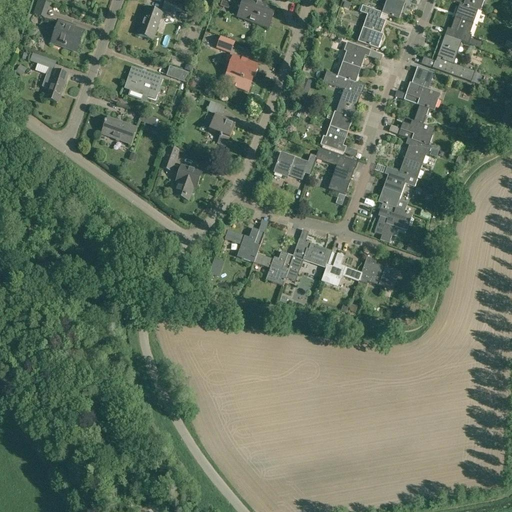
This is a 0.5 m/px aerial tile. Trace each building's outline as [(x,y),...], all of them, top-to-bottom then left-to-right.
[(33,15),(45,19),(50,5),(38,0),(33,15)] [(165,0),(161,12),(174,17),(176,11),(179,12),(181,5),(179,4),(179,3),(171,0),(165,0)] [(244,0),(238,18),(268,29),(275,10),(247,0),(244,0)] [(387,0),(383,15),(399,21),(406,0),(387,0)] [(451,0),(451,2),(461,5),(478,11),(479,12),(480,12),(484,0),(451,0)] [(449,30),(446,37),(458,41),(458,42),(468,45),(480,49),(481,44),(470,40),(471,37),(469,36),(478,11),(461,5),(451,31),(449,30)] [(137,35),(152,41),(162,14),(146,8),(137,35)] [(358,44),(378,51),(383,37),(381,36),(386,23),(375,19),(377,13),(363,8),(361,14),(368,16),(358,44)] [(51,44),(76,53),(84,32),(59,23),(51,44)] [(334,43),(341,45),(343,38),(336,36),(334,43)] [(216,49),(230,55),(235,43),(221,37),(216,49)] [(433,70),(471,84),(471,83),(474,75),(475,73),(454,65),(456,59),(453,58),(458,42),(458,41),(446,37),(437,63),(436,63),(433,70)] [(346,53),(338,78),(356,84),(365,57),(368,58),(370,52),(347,44),(344,53),(346,53)] [(45,99),(58,103),(65,82),(68,75),(54,69),(56,63),(33,54),(30,62),(41,66),(49,69),(46,75),(42,88),(48,90),(45,99)] [(228,85),(244,91),(247,81),(251,83),(257,66),(228,55),(226,59),(231,62),(227,73),(231,75),(228,85)] [(16,73),(21,77),(26,70),(20,66),(16,73)] [(166,76),(186,83),(189,73),(170,67),(166,76)] [(132,68),(124,89),(155,100),(163,79),(132,68)] [(419,107),(428,110),(429,109),(434,111),(440,95),(428,91),(434,74),(417,68),(411,85),(419,88),(417,92),(408,89),(404,101),(420,106),(419,107)] [(338,78),(326,74),(323,84),(344,91),(336,114),(339,115),(353,120),(362,94),(363,94),(365,88),(356,84),(338,78)] [(482,78),(474,75),(471,83),(479,86),(482,78)] [(302,98),(306,99),(313,83),(310,82),(308,82),(302,98)] [(215,115),(218,105),(210,102),(207,112),(214,115),(215,115)] [(441,102),(438,112),(444,114),(446,103),(441,102)] [(398,137),(408,140),(428,147),(434,130),(423,126),(428,110),(419,107),(412,128),(403,125),(398,137)] [(343,147),(353,120),(339,115),(336,114),(334,113),(326,138),(323,137),(320,146),(344,154),(346,148),(343,147)] [(138,122),(154,127),(157,120),(141,114),(138,122)] [(217,144),(226,148),(235,122),(215,115),(214,115),(209,131),(220,135),(217,144)] [(101,135),(131,146),(137,129),(108,118),(101,135)] [(477,138),(479,145),(486,143),(484,136),(477,138)] [(409,148),(399,173),(399,174),(411,178),(417,180),(426,156),(429,157),(432,148),(428,147),(408,140),(405,147),(409,148)] [(160,169),(171,173),(173,167),(179,151),(169,148),(167,147),(160,169)] [(339,194),(345,196),(355,168),(356,169),(358,163),(319,149),(316,157),(317,157),(316,159),(316,160),(337,167),(328,190),(339,194)] [(310,176),(316,160),(316,159),(317,157),(311,155),(308,163),(281,153),(273,173),(287,178),(288,176),(302,181),(305,174),(310,176)] [(175,196),(188,201),(193,188),(197,189),(202,173),(182,167),(177,182),(179,183),(175,196)] [(382,205),(396,210),(404,213),(408,204),(399,201),(405,185),(414,188),(417,180),(411,178),(399,174),(399,173),(387,169),(385,176),(388,177),(378,203),(382,205)] [(345,196),(339,194),(336,204),(338,205),(341,206),(344,199),(345,196)] [(407,233),(413,216),(404,213),(396,210),(382,205),(378,217),(381,218),(380,222),(378,222),(374,234),(382,236),(380,242),(389,245),(395,229),(407,233)] [(419,217),(429,221),(432,214),(421,210),(419,217)] [(253,264),(257,254),(264,234),(252,229),(249,238),(228,231),(224,240),(241,246),(237,258),(253,264)] [(304,262),(326,270),(332,253),(305,243),(306,242),(299,240),(293,257),(286,279),(296,283),(304,262)] [(286,279),(293,257),(281,252),(278,262),(257,254),(253,264),(270,270),(265,281),(283,288),(286,279)] [(332,253),(326,270),(321,284),(338,290),(342,278),(358,283),(362,274),(341,266),(344,257),(332,253)] [(367,259),(362,274),(358,283),(366,286),(368,283),(393,292),(399,274),(372,264),(373,261),(367,259)] [(209,275),(219,279),(221,271),(211,268),(209,275)]
